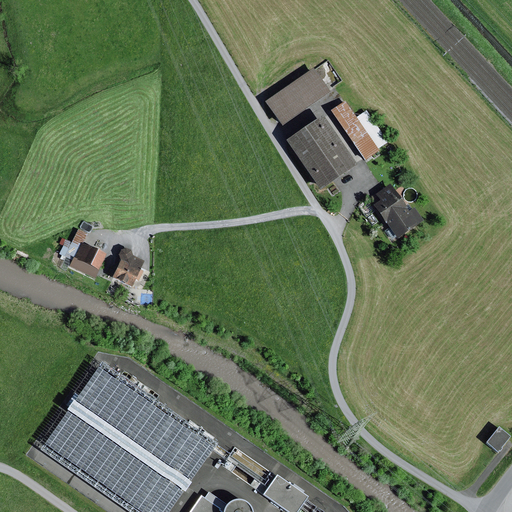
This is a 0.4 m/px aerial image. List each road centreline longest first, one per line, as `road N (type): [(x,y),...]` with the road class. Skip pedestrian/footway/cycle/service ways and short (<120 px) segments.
road 1 (unclassified): [(192,0),(349,270),(349,307),(331,370),(346,411),(383,451),(482,511)]
road 2 (track): [(318,209),(107,240)]
